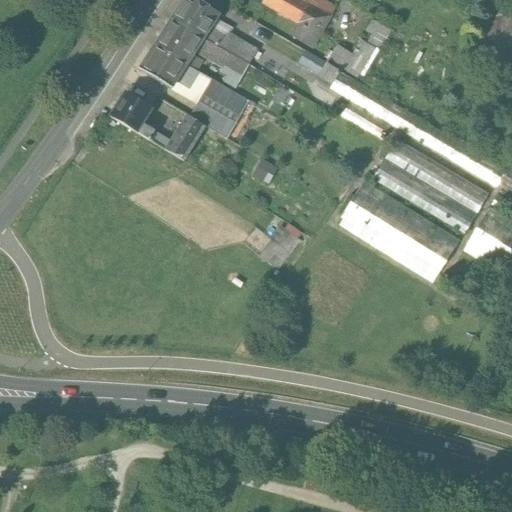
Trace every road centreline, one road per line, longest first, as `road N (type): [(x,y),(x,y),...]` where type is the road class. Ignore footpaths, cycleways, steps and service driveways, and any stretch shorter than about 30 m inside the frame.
road 1 (secondary): [(0,394),(295,419),(511,474)]
road 2 (tertiary): [(148,0),(0,217)]
